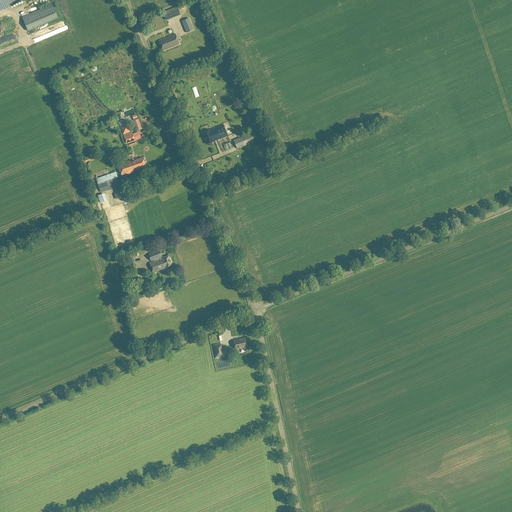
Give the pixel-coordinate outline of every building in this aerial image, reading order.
[(23,0),(0,0),(0,10),(12,5),(23,0)] [(59,18),(53,4),(23,17),(29,31),(59,18)] [(180,15),(177,7),(163,12),(166,21),(180,15)] [(194,30),(189,18),(182,21),(186,33),(194,30)] [(0,30),(10,27),(8,20),(0,23),(0,30)] [(159,41),(163,51),(180,44),(175,34),(159,41)] [(232,130),(232,132),(238,130),(236,122),(228,125),(229,131),(232,130)] [(121,128),(123,134),(130,132),(127,125),(121,128)] [(223,125),(210,130),(202,133),(207,145),(214,142),(214,141),(228,136),(223,125)] [(254,132),(233,140),(237,149),(258,140),(254,132)] [(126,144),(135,141),(132,134),(124,137),(126,144)] [(85,163),(99,156),(98,154),(84,160),(85,163)] [(132,160),(136,172),(140,170),(140,169),(146,166),(143,158),(135,161),(134,159),(132,160)] [(136,172),(132,160),(118,165),(122,176),(136,172)] [(101,193),(120,186),(115,172),(96,179),(101,193)] [(117,191),(116,189),(113,194),(114,199),(116,199),(116,200),(121,200),(124,196),(123,192),(117,191)] [(154,261),(149,263),(153,273),(166,268),(172,266),(168,256),(163,258),(162,256),(161,257),(158,250),(148,254),(151,262),(153,261),(154,261)] [(138,276),(133,256),(126,258),(131,278),(138,276)] [(245,338),(233,341),(235,350),(247,347),(245,338)] [(220,343),(212,345),(215,359),(223,357),(220,343)]
